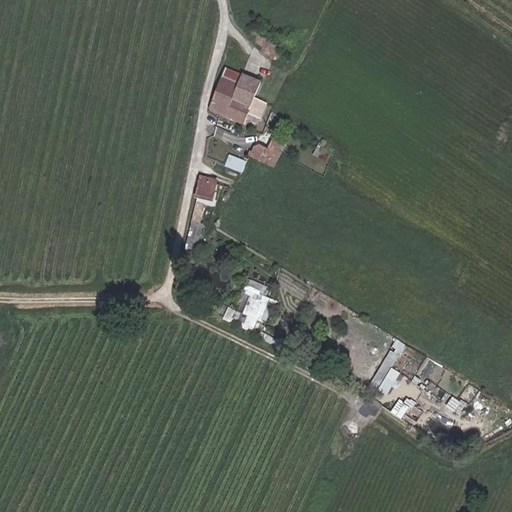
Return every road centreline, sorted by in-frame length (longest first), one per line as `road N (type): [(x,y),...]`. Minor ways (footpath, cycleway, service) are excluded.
road 1 (track): [(0,297),(164,298),(363,405)]
road 2 (unclassified): [(220,0),(217,49),(164,298)]
